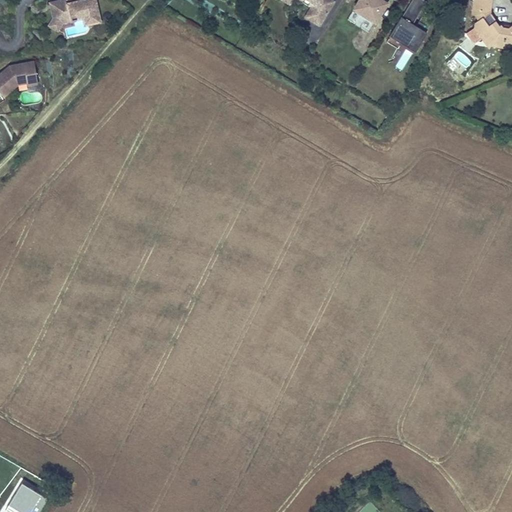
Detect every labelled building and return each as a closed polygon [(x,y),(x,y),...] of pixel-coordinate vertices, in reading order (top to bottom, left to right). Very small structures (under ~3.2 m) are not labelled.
[(101,21),(96,0),(82,0),(81,0),(67,0),(68,3),(53,7),(55,18),(62,22),(74,19),(74,21),(77,20),(77,18),(84,17),(88,16),(92,19),(93,23),(101,21)] [(300,0),(309,5),(306,9),(321,18),(332,0),(300,0)] [(385,2),(381,0),(356,0),(352,8),(373,21),(385,2)] [(430,26),(434,20),(426,15),(423,20),(422,22),(419,20),(420,18),(431,0),(415,0),(394,36),(405,43),(408,38),(413,30),(426,38),(433,27),(430,26)] [(485,6),(486,0),(469,0),(467,10),(471,9),(474,14),(474,16),(470,17),(472,29),(481,32),(481,34),(491,41),(491,43),(504,47),(508,45),(509,41),(511,41),(511,21),(510,21),(502,25),(497,24),(493,24),(489,16),(482,20),(479,12),(485,9),(486,8),(485,6)] [(373,21),(352,8),(346,18),(367,31),(373,21)] [(321,18),(306,9),(303,14),(318,23),(321,18)] [(93,23),(92,19),(88,16),(84,17),(86,24),(93,23)] [(59,28),(62,22),(55,18),(52,25),(59,28)] [(490,47),(491,43),(491,41),(481,34),(481,32),(472,29),(479,38),(484,45),(490,47)] [(413,30),(408,38),(421,46),(426,38),(413,30)] [(26,78),(37,76),(35,61),(10,66),(11,68),(7,69),(6,67),(0,70),(0,95),(17,84),(27,83),(26,78)] [(39,83),(37,76),(26,78),(27,83),(27,85),(39,83)]
